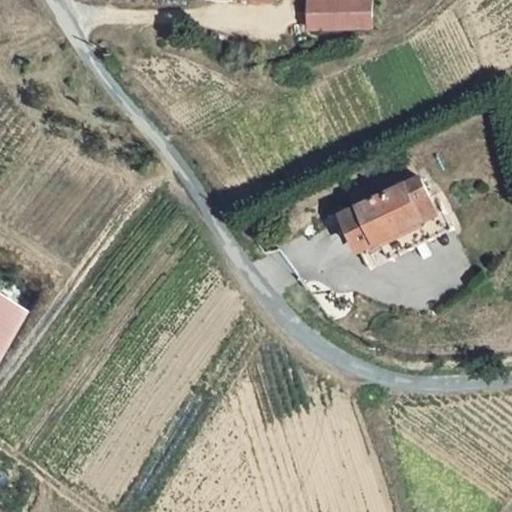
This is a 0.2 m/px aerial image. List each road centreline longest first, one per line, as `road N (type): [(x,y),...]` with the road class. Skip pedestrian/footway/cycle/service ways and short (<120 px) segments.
road 1 (unclassified): [(53,0),(240,260),(309,339),(339,359),(407,382),(511,378)]
road 2 (track): [(174,162),(0,383)]
